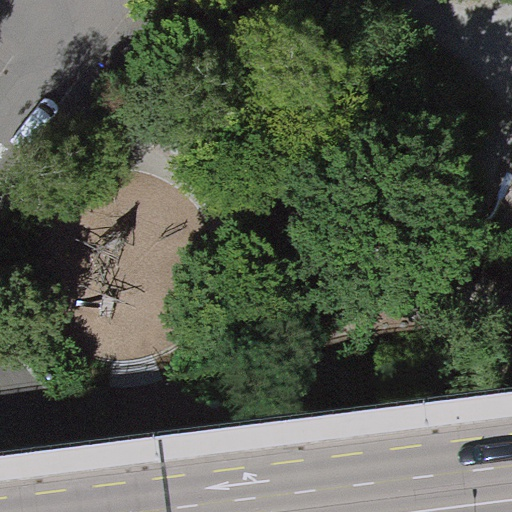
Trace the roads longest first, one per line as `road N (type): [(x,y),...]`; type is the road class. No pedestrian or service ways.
road 1 (residential): [(75,18),(182,43),(319,0)]
road 2 (residential): [(0,125),(75,18)]
